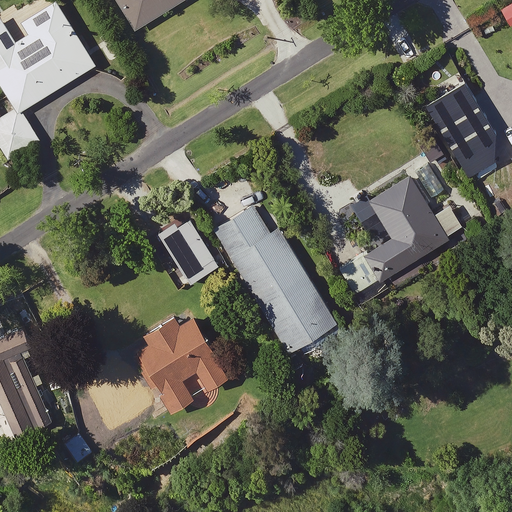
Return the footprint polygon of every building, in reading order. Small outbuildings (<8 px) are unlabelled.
[(27,112),(102,66),(63,1),(56,5),(52,0),(35,0),(0,21),(0,74),(21,108),(0,121),(0,141),(12,160),(44,140),(27,112)] [(122,0),(141,29),(182,0),(122,0)] [(428,161),(415,169),(405,175),(408,181),(375,201),(397,237),(369,254),(387,282),(471,231),(428,161)] [(270,215),(246,177),(211,198),(225,220),(217,225),(302,362),(316,353),(349,333),(275,212),(270,215)] [(221,260),(193,217),(169,233),(197,276),(221,260)] [(139,355),(159,390),(167,386),(172,395),(167,398),(176,414),(201,401),(190,381),(205,372),(216,392),(237,380),(201,315),(187,323),(183,316),(150,334),(156,345),(139,355)] [(34,367),(45,362),(26,326),(0,339),(0,391),(14,419),(50,401),(34,367)] [(149,424),(138,407),(127,414),(139,431),(149,424)]
